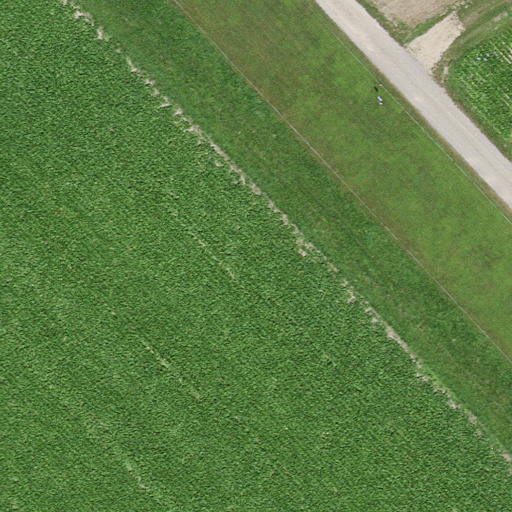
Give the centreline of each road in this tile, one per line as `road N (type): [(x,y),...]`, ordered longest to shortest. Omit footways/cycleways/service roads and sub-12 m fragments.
road 1 (track): [(511,196),(327,0)]
road 2 (track): [(495,0),(396,73)]
